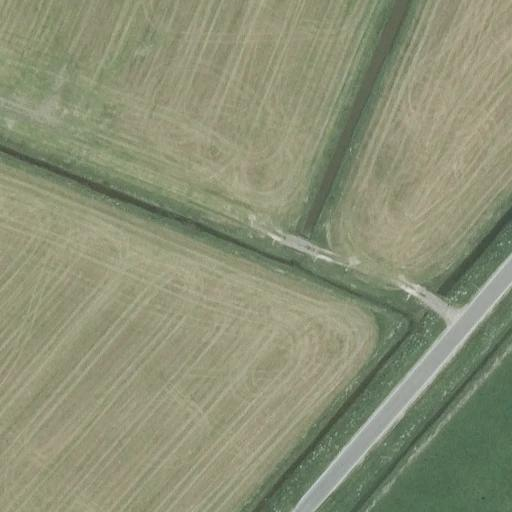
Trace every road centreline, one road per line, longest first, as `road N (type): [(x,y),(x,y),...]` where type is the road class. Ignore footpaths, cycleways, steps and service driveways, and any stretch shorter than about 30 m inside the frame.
road 1 (track): [(468,323),(411,288),(0,119)]
road 2 (tertiary): [(302,511),(511,274)]
